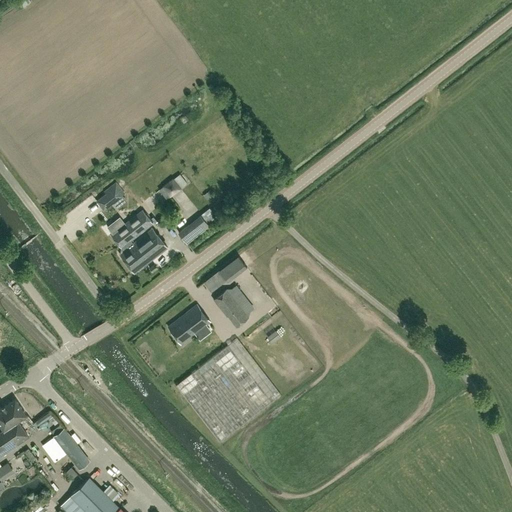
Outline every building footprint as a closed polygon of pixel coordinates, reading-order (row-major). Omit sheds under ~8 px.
[(171,190),(191,176),(185,167),(165,181),(171,190)] [(116,182),(104,191),(112,201),(124,192),(116,182)] [(164,196),(170,190),(164,183),(158,189),(164,196)] [(210,207),(200,215),(207,223),(217,215),(216,214),(219,211),(214,204),(211,207),(210,207)] [(134,273),(167,247),(152,228),(132,243),(130,240),(152,222),(142,210),(125,223),(118,216),(106,225),(112,233),(111,235),(121,248),(124,245),(127,248),(119,254),(134,273)] [(178,232),(187,243),(209,226),(207,223),(200,215),(178,232)] [(253,257),(260,251),(255,245),(247,251),(253,257)] [(244,248),(205,273),(213,284),(227,275),(230,278),(254,263),(244,248)] [(248,278),(256,287),(273,273),(265,263),(248,278)] [(272,276),(264,283),(267,287),(275,280),(272,276)] [(226,289),(213,299),(227,316),(228,316),(236,326),(248,317),(226,289)] [(255,312),(263,307),(260,302),(252,308),(255,312)] [(197,304),(168,326),(181,344),(210,321),(197,304)] [(237,337),(176,385),(220,442),(281,394),(237,337)] [(27,415),(15,398),(0,408),(0,425),(3,430),(0,432),(0,456),(29,437),(18,421),(27,415)] [(34,417),(30,420),(35,429),(39,427),(34,417)] [(63,428),(54,435),(45,442),(50,450),(48,451),(55,459),(66,451),(79,469),(89,461),(63,428)] [(43,465),(48,461),(42,455),(38,460),(43,465)] [(77,473),(71,467),(66,471),(72,478),(77,473)] [(119,511),(112,505),(86,479),(70,495),(70,496),(61,505),(67,511),(119,511)] [(151,507),(154,504),(143,494),(140,497),(151,507)]
